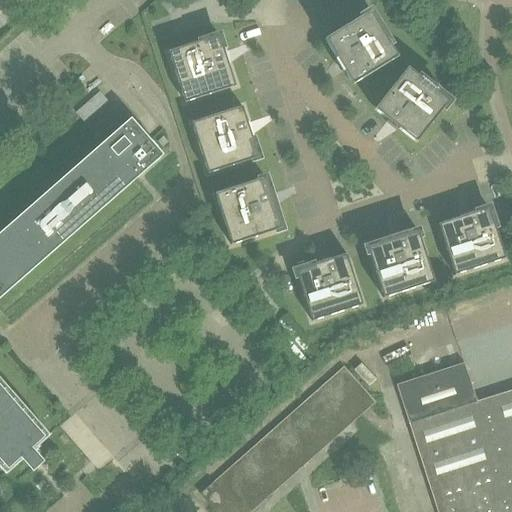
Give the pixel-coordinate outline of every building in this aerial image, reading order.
[(334,61),(342,72),(342,73),(344,72),(352,85),(397,58),(370,13),(325,40),(336,59),(334,61)] [(230,64),(226,51),(224,51),(219,36),(168,52),(185,103),(234,87),(234,88),(235,87),(228,65),(230,64)] [(375,110),(387,120),(385,122),(397,131),(399,129),(416,143),(448,102),(407,69),(375,110)] [(253,136),(253,135),(249,122),(247,123),(242,107),(240,107),(241,107),(191,123),(208,175),(257,159),(259,159),(251,136),(253,136)] [(0,467),(6,474),(9,471),(23,459),(33,471),(37,467),(42,463),(43,462),(33,451),(47,435),(0,380),(0,298),(136,178),(142,173),(162,156),(130,120),(127,123),(103,144),(66,177),(0,234),(0,467)] [(277,207),(272,194),(272,193),(270,194),(265,178),(264,178),(264,179),(214,195),(231,246),(280,230),(282,230),(275,208),(277,207)] [(473,211),(472,212),(459,216),(460,218),(437,225),(438,226),(454,276),(505,259),(489,208),(473,213),(473,211)] [(367,249),(368,252),(383,299),(434,282),(418,233),(419,233),(418,231),(402,237),(401,235),(388,239),(388,241),(366,248),(367,250),(367,249)] [(363,306),(347,259),(346,256),(347,256),(346,255),(331,260),(330,258),(316,262),(317,264),(294,272),(295,273),(311,322),(363,306)] [(511,511),(511,390),(477,402),(464,364),(397,385),(415,443),(437,511),(511,511)] [(374,402),(364,391),(344,367),(200,495),(211,506),(215,511),(250,511),(352,422),(360,415),(374,402)]
